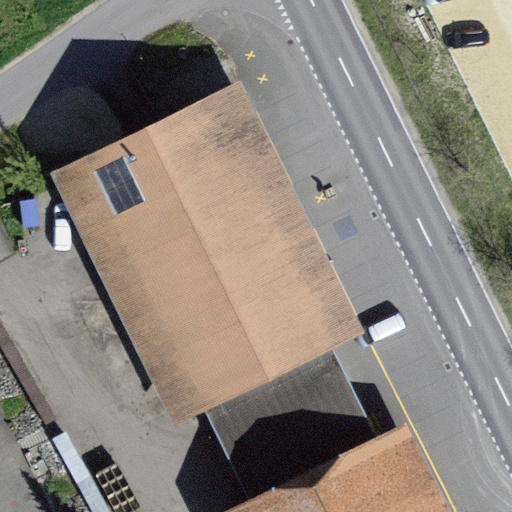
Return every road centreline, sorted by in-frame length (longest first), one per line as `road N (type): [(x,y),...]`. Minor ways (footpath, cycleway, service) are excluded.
road 1 (secondary): [(511,413),(313,0)]
road 2 (unclassified): [(0,109),(157,0)]
